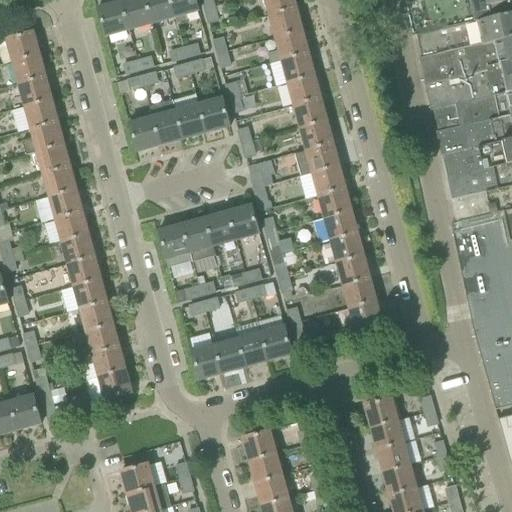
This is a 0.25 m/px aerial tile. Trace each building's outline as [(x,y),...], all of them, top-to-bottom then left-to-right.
[(128,32),(152,26),(144,0),(132,0),(120,3),(128,32)] [(176,25),(177,25),(169,0),(144,0),(152,26),(174,20),(176,25)] [(199,14),(196,3),(194,0),(169,0),(177,25),(187,22),(186,18),(199,14)] [(199,0),(203,12),(214,9),(211,0),(199,0)] [(261,0),(266,18),(296,10),(292,0),(248,0),(249,1),(250,0),(261,0)] [(511,0),(408,0),(416,37),(511,14),(511,0)] [(104,38),(128,32),(120,3),(97,10),(104,38)] [(218,24),(215,16),(214,9),(203,12),(207,27),(218,24)] [(272,41),(302,33),(296,10),(266,18),(272,41)] [(481,46),(511,39),(511,14),(416,37),(421,59),(481,46)] [(12,63),(39,56),(33,33),(6,41),(12,63)] [(276,53),(266,56),(269,66),(279,63),(308,55),(302,33),(272,41),(276,53)] [(511,39),(481,46),(421,59),(426,82),(423,82),(430,112),(433,111),(511,93),(511,39)] [(214,57),(226,53),(222,40),(210,43),(214,57)] [(186,61),(200,57),(197,46),(183,50),(186,61)] [(170,66),(186,61),(183,50),(167,54),(170,66)] [(218,73),(231,69),(226,53),(214,57),(218,73)] [(285,86),(314,78),(308,55),(279,63),(285,86)] [(18,86),(45,79),(39,56),(12,63),(18,86)] [(154,69),(151,58),(143,60),(136,62),(139,73),(154,69)] [(125,77),(139,73),(136,62),(122,66),(125,77)] [(190,77),(204,74),(200,62),(187,65),(190,77)] [(174,81),(190,77),(187,65),(171,70),(174,81)] [(144,90),(158,86),(154,74),(140,78),(144,90)] [(130,94),(144,90),(140,78),(126,82),(130,94)] [(291,108),(320,100),(314,78),(285,86),(291,108)] [(24,108),(51,101),(45,79),(18,86),(24,108)] [(228,101),(239,98),(235,84),(224,88),(228,101)] [(435,135),(511,116),(511,93),(433,111),(435,120),(434,120),(437,133),(435,134),(435,135)] [(239,98),(228,101),(232,116),(244,113),(239,98)] [(206,135),(230,128),(222,100),(198,106),(206,135)] [(297,131),(326,123),(320,100),(291,108),(297,131)] [(24,108),(11,112),(17,135),(30,131),(57,124),(51,101),(24,108)] [(175,112),(174,113),(171,103),(149,109),(159,147),(183,141),(175,112)] [(183,141),(206,135),(198,106),(175,112),(183,141)] [(136,154),(159,147),(149,109),(148,109),(151,119),(128,125),(136,154)] [(440,157),(511,140),(511,116),(435,135),(440,157)] [(303,153),(332,146),(326,123),(297,131),(303,153)] [(26,157),(34,154),(63,146),(57,124),(30,131),(33,141),(22,143),(26,157)] [(241,147),(251,145),(247,130),(237,133),(241,147)] [(446,180),(511,163),(511,140),(440,157),(446,180)] [(245,160),(254,157),(251,145),(241,147),(245,160)] [(40,177),(70,169),(63,146),(34,154),(40,177)] [(299,179),(339,168),(332,146),(303,153),(304,155),(294,157),(299,179)] [(270,163),(247,169),(251,183),(253,191),(263,189),(272,186),(269,177),(274,175),(270,163)] [(450,202),(511,187),(511,163),(446,180),(450,202)] [(318,198),(345,191),(339,168),(299,179),(300,180),(312,176),(318,198)] [(46,200),(76,191),(70,169),(40,177),(46,200)] [(511,187),(450,202),(456,224),(457,223),(458,224),(511,211),(511,187)] [(267,202),(264,191),(263,189),(253,191),(257,205),(267,202)] [(52,222),(82,214),(76,191),(46,200),(52,222)] [(324,221),(351,213),(345,191),(318,198),(324,221)] [(7,202),(0,203),(0,212),(9,211),(7,202)] [(236,242),(259,235),(251,207),(228,213),(236,242)] [(456,256),(511,242),(511,211),(458,224),(459,232),(452,234),(456,256)] [(212,248),(236,242),(228,213),(204,220),(212,248)] [(330,243),(357,236),(351,213),(324,221),(330,243)] [(2,223),(0,214),(0,236),(11,233),(8,222),(2,223)] [(58,245),(88,237),(82,214),(52,222),(58,245)] [(212,248),(204,220),(181,226),(191,263),(192,263),(192,265),(214,259),(212,248)] [(264,237),(275,234),(271,220),(260,223),(264,237)] [(168,270),(191,263),(181,226),(157,233),(168,270)] [(8,244),(13,243),(11,233),(0,236),(0,253),(2,260),(21,255),(19,248),(10,251),(8,244)] [(275,234),(264,237),(267,248),(268,251),(279,248),(278,245),(275,234)] [(336,266),(363,258),(357,236),(330,243),(336,266)] [(65,267),(94,259),(88,237),(58,245),(65,267)] [(511,242),(456,256),(466,300),(511,289),(511,242)] [(14,265),(23,262),(21,255),(2,260),(6,274),(16,271),(14,265)] [(343,288),(369,281),(363,258),(336,266),(343,288)] [(71,290),(100,282),(94,259),(65,267),(71,290)] [(284,265),(272,268),(274,273),(276,282),(288,279),(285,270),(285,268),(284,265)] [(262,282),(259,272),(258,271),(245,275),(248,287),(262,282)] [(233,291),(248,287),(245,275),(229,280),(233,291)] [(0,307),(8,305),(0,276),(0,307)] [(290,294),(292,294),(288,279),(276,282),(281,297),(290,294)] [(349,311),(376,303),(369,281),(343,288),(349,311)] [(77,312),(107,304),(100,282),(71,290),(77,312)] [(201,299),(215,296),(212,284),(198,288),(201,299)] [(252,303),(264,299),(261,287),(249,291),(252,303)] [(12,306),(25,302),(22,288),(9,292),(12,306)] [(186,303),(201,299),(198,288),(183,292),(186,303)] [(296,291),(294,295),(295,299),(295,301),(308,297),(308,296),(306,293),(301,289),(296,291)] [(511,289),(466,300),(466,302),(469,318),(472,331),(491,399),(495,411),(511,407),(511,289)] [(237,307),(252,303),(249,291),(233,295),(237,307)] [(205,316),(220,312),(217,299),(202,304),(205,316)] [(17,322),(30,318),(25,302),(12,306),(17,322)] [(355,333),(382,326),(376,303),(349,311),(355,333)] [(83,335),(113,327),(107,304),(77,312),(83,335)] [(190,320),(205,316),(202,304),(187,308),(190,320)] [(288,327),(300,324),(296,310),(284,313),(288,327)] [(292,342),(304,339),(300,324),(288,327),(292,342)] [(77,361),(119,349),(113,327),(83,335),(71,338),(77,361)] [(268,363),(292,356),(284,328),(261,334),(268,363)] [(25,351),(37,347),(34,333),(22,337),(25,351)] [(245,369),(268,363),(261,334),(237,341),(245,369)] [(0,354),(11,351),(7,339),(0,341),(0,354)] [(222,376),(245,369),(237,341),(214,347),(222,376)] [(29,366),(41,363),(37,347),(25,351),(29,366)] [(198,382),(222,376),(214,347),(190,353),(198,382)] [(119,349),(77,361),(77,362),(79,362),(85,383),(98,379),(125,372),(119,349)] [(0,368),(1,371),(24,365),(21,354),(0,358),(0,368)] [(38,396),(49,393),(43,372),(32,375),(38,396)] [(98,379),(85,383),(90,404),(104,400),(104,402),(131,395),(125,372),(98,379)] [(416,392),(427,389),(424,378),(413,381),(416,392)] [(60,414),(55,415),(49,393),(38,396),(45,423),(62,419),(60,414)] [(17,432),(41,425),(33,397),(10,403),(17,432)] [(423,414),(433,412),(429,398),(419,401),(423,414)] [(370,429),(397,422),(391,399),(364,406),(370,429)] [(0,436),(17,432),(10,403),(0,406),(0,436)] [(427,429),(437,426),(433,412),(423,414),(427,429)] [(511,473),(511,417),(497,421),(511,473)] [(376,452),(403,444),(397,422),(370,429),(376,452)] [(275,455),(269,433),(269,432),(242,439),(248,462),(275,455)] [(301,448),(311,445),(307,432),(297,434),(301,448)] [(436,460),(446,457),(442,443),(432,446),(436,460)] [(382,474),(409,467),(403,444),(376,452),(382,474)] [(305,462),(315,459),(311,445),(301,448),(305,462)] [(255,485),(281,477),(275,455),(248,462),(255,485)] [(439,473),(449,471),(446,457),(436,460),(439,473)] [(127,495),(153,488),(147,465),(121,473),(127,495)] [(179,481),(189,478),(185,465),(175,468),(179,481)] [(389,497),(416,490),(409,467),(382,474),(389,497)] [(261,507),(288,500),(281,477),(255,485),(261,507)] [(313,493),(323,490),(319,477),(310,480),(313,493)] [(183,495),(193,493),(189,478),(179,481),(183,495)] [(160,511),(170,510),(169,508),(164,487),(154,490),(153,488),(127,495),(131,511),(160,511)] [(448,505),(458,502),(454,488),(444,491),(448,505)] [(317,507),(327,504),(323,490),(313,493),(317,507)] [(392,511),(421,511),(416,490),(389,497),(392,511)] [(55,511),(50,498),(6,511),(55,511)] [(262,511),(290,511),(288,500),(261,507),(262,511)] [(449,511),(460,511),(458,502),(448,505),(449,511)]
